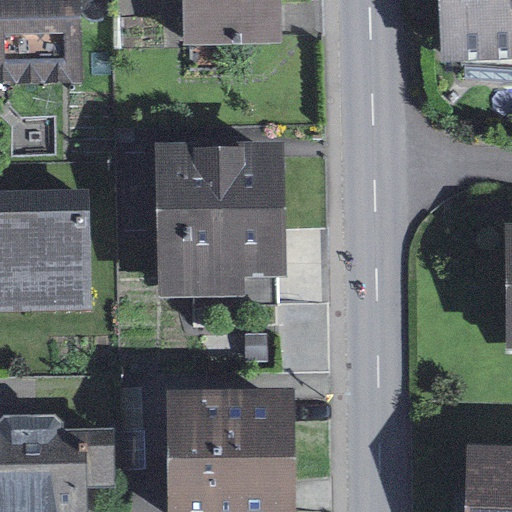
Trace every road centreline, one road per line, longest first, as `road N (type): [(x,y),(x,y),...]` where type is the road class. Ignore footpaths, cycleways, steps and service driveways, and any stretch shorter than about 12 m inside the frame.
road 1 (residential): [(372,149),(382,511)]
road 2 (residential): [(370,0),(372,149)]
road 3 (residential): [(372,149),(511,151)]
